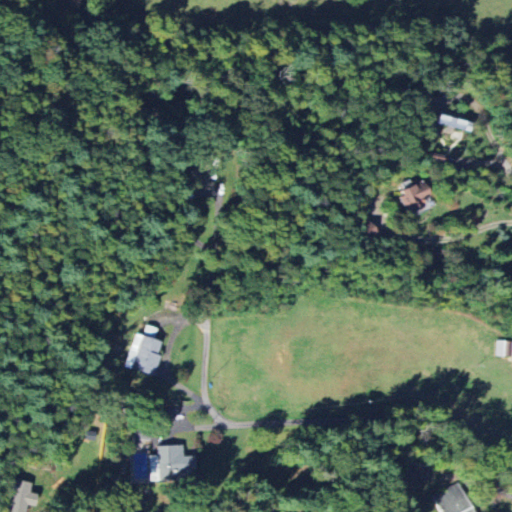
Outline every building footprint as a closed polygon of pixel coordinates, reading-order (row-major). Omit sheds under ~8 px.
[(191,186),(207,189),(208,175),(214,175),(216,163),(195,160),(191,186)] [(420,200),(429,197),(422,180),(400,189),(409,213),(423,207),(420,200)] [(376,235),(369,220),(354,228),(361,242),(376,235)] [(152,375),(158,355),(155,354),(159,342),(154,340),(157,328),(146,325),(143,336),(134,333),(125,368),(152,375)] [(182,445),(157,446),(157,455),(149,456),(150,481),(190,480),(189,457),(182,457),(182,445)] [(36,494),(28,492),(30,484),(13,480),(4,511),(24,511),(26,505),(32,507),(36,494)] [(469,511),(460,484),(433,494),(440,511),(469,511)]
